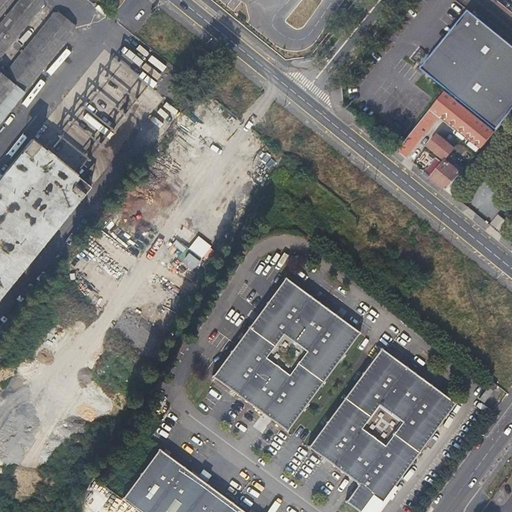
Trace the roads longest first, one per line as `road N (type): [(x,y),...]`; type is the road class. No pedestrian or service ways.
road 1 (secondary): [(511,268),(303,100)]
road 2 (unknown): [(271,475),(387,313)]
road 3 (unknown): [(96,29),(87,57),(0,155)]
road 4 (secondary): [(303,100),(181,0)]
road 5 (residential): [(303,100),(384,0)]
